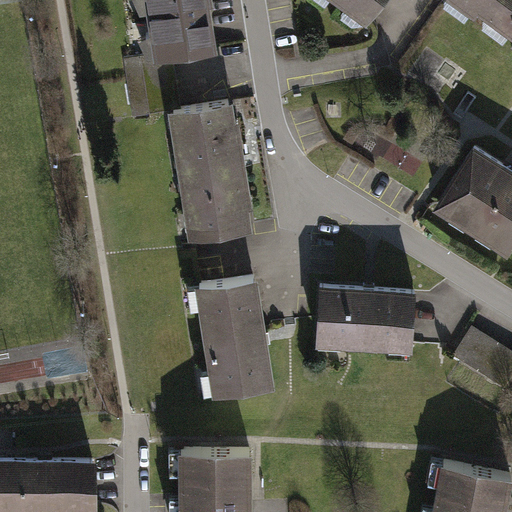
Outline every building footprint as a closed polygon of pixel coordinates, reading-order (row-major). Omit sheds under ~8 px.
[(135,0),(141,11),(147,9),(151,30),(139,36),(147,54),(155,53),(155,56),(173,53),(219,47),(212,1),(216,1),(216,0),(135,0)] [(338,0),(366,20),(381,0),(338,0)] [(511,0),(459,0),(478,13),(481,9),(511,31),(511,37),(511,38),(511,0)] [(147,54),(124,58),(133,114),(169,107),(181,105),(173,53),(155,56),(155,53),(147,54)] [(181,105),(169,107),(190,235),(253,224),(249,203),(253,203),(245,158),(240,117),(237,117),(234,97),(181,105)] [(475,140),(436,203),(510,251),(511,247),(511,163),(475,140)] [(259,275),(198,285),(215,391),(276,382),(268,335),(259,275)] [(370,282),(320,279),(317,342),(414,348),(418,285),(370,282)] [(511,345),(474,322),(455,353),(511,388),(511,345)] [(253,447),(180,448),(179,511),(253,511),(253,491),(253,447)] [(99,455),(0,456),(0,510),(99,510),(99,455)] [(508,511),(511,496),(511,471),(444,459),(433,511),(508,511)]
